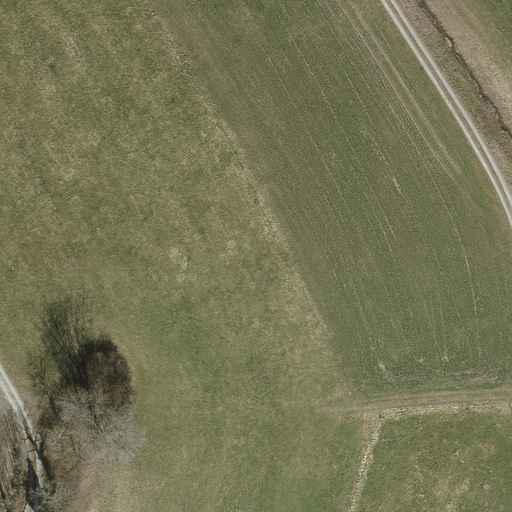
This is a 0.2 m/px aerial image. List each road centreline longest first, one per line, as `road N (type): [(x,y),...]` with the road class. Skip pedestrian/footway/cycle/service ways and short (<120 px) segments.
road 1 (track): [(386,0),(511,215)]
road 2 (track): [(319,410),(511,399)]
road 3 (track): [(31,511),(35,472),(27,436),(0,376)]
